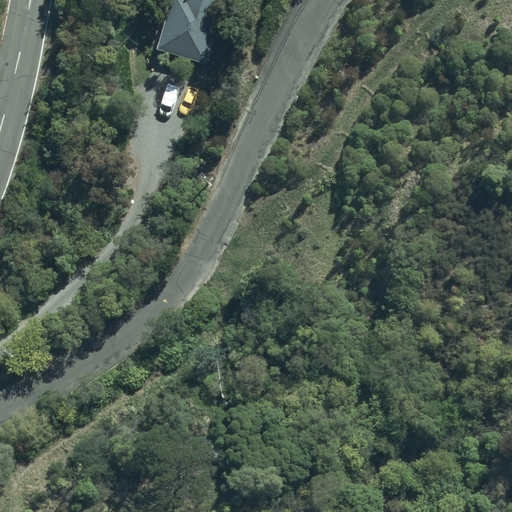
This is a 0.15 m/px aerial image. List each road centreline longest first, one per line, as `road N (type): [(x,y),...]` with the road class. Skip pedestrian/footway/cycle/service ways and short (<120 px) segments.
road 1 (residential): [(327,0),(299,42),(201,251),(167,298),(88,358),(0,402)]
road 2 (secondary): [(0,128),(29,0)]
